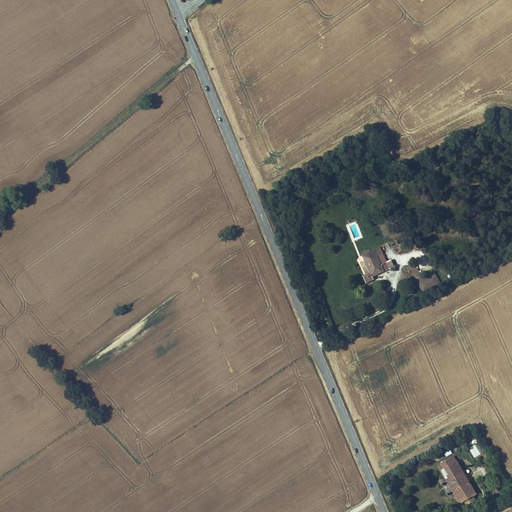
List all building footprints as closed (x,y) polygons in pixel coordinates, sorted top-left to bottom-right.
[(383,272),(377,275),(373,266),(379,263),(376,257),(357,266),(360,272),(366,283),(362,285),(361,286),(364,291),(371,287),(391,277),(388,270),(383,272)] [(421,292),(441,284),(436,273),(422,279),(416,262),(404,267),(406,272),(412,270),(421,292)] [(383,272),(379,263),(373,266),(377,275),(383,272)] [(362,285),(366,283),(360,272),(357,274),(362,285)] [(411,285),(415,293),(419,290),(415,283),(411,285)] [(469,449),(474,458),(484,452),(479,443),(469,449)] [(479,505),(457,471),(441,480),(460,511),(477,511),(478,511),(475,508),(479,505)]
